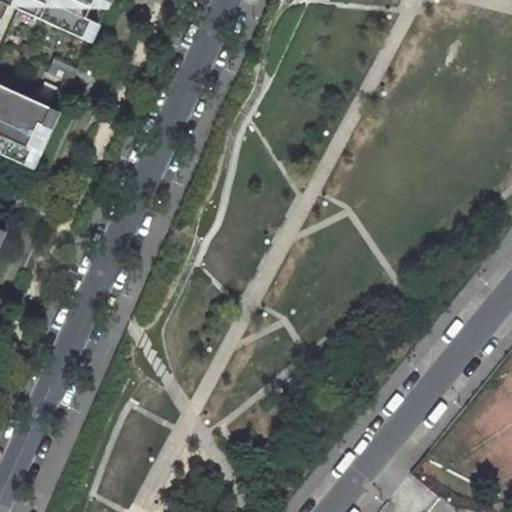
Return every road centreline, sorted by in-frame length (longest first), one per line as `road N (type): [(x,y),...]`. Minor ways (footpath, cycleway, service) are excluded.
road 1 (unclassified): [(0,498),(226,0)]
road 2 (unknown): [(142,0),(0,324)]
road 3 (unclassified): [(511,291),(331,511)]
